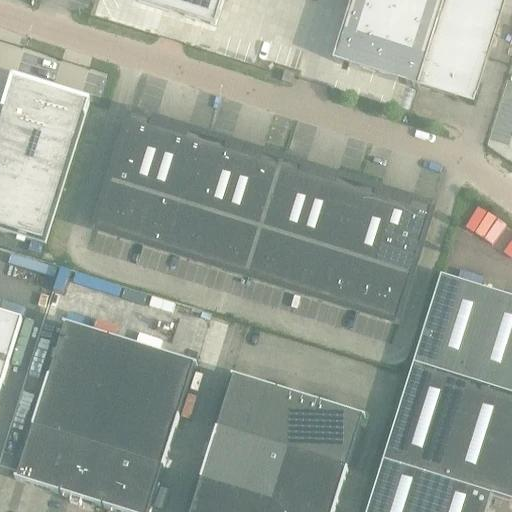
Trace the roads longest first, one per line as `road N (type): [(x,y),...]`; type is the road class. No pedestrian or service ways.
road 1 (unclassified): [(511,194),(460,159),(0,10)]
road 2 (unknown): [(173,511),(212,375),(228,363),(369,403),(377,421),(348,511)]
